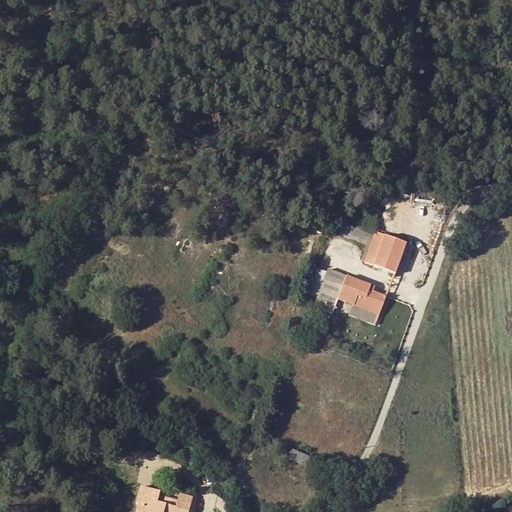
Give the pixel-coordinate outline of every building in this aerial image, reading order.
[(330,233),(368,246),(372,233),(330,220),(326,234),(329,235),(330,233)] [(373,247),(378,234),(372,232),(372,233),(368,246),(373,247)] [(396,275),(407,244),(378,234),(373,247),(366,264),(396,275)] [(364,307),(382,314),(388,296),(371,291),(373,285),(329,270),(315,310),(334,316),(339,302),(354,308),(356,308),(359,301),(365,303),(364,307)] [(354,308),(350,318),(377,328),(382,314),(364,307),(365,303),(359,301),(356,308),(354,308)] [(297,450),(293,461),(307,466),(311,457),(297,450)] [(318,471),(321,462),(311,457),(307,466),(318,471)] [(173,491),(172,498),(165,496),(164,501),(174,503),(177,492),(173,491)] [(181,508),(169,507),(168,511),(160,511),(161,505),(162,501),(142,498),(139,511),(194,511),(196,504),(182,501),(181,508)]
